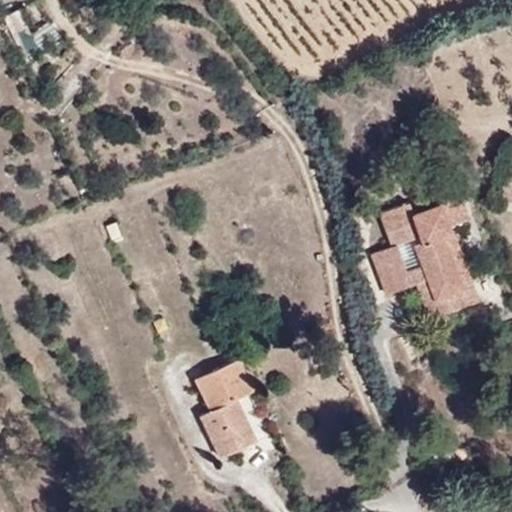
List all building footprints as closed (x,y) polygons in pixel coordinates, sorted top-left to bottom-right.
[(511,200),(511,176),(506,174),(498,194),(511,200)] [(508,217),(511,208),(511,200),(498,194),(491,210),(508,217)] [(450,243),(447,235),(464,228),(451,199),(423,210),(426,218),(410,225),(408,221),(380,232),(388,255),(372,260),(386,299),(406,292),(409,281),(400,258),(419,251),(427,273),(419,287),(436,329),(464,317),(436,249),(450,243)] [(476,312),(450,243),(436,249),(464,317),(476,312)] [(427,273),(419,251),(400,258),(409,281),(406,292),(419,287),(427,273)] [(203,415),(223,459),(257,443),(238,400),(254,393),(239,360),(195,380),(209,412),(203,415)]
